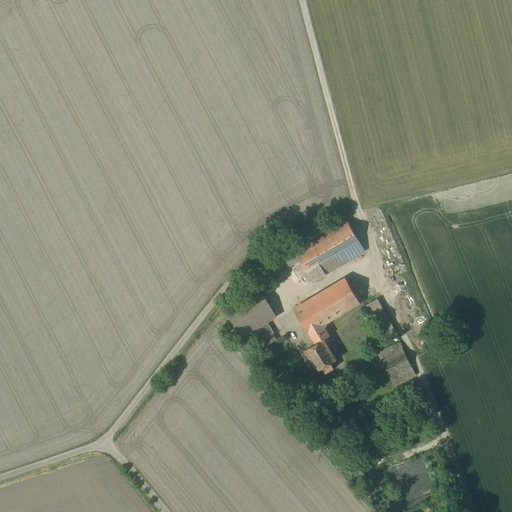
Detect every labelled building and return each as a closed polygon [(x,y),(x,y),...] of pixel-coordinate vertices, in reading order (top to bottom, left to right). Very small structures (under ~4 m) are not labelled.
[(363,253),(342,219),(292,250),(313,284),(363,253)] [(357,304),(343,281),(295,309),(316,344),(324,340),(330,337),(322,325),(357,304)] [(276,321),(258,292),(223,314),(238,339),(249,332),(259,348),(274,338),(267,327),(276,321)] [(316,344),(305,351),(317,371),(337,361),(324,340),(316,344)] [(413,366),(402,352),(382,361),(391,378),(413,366)] [(347,367),(327,375),(337,395),(356,386),(347,367)]
